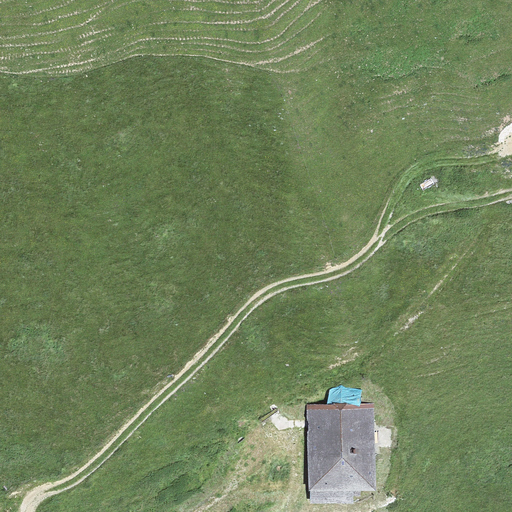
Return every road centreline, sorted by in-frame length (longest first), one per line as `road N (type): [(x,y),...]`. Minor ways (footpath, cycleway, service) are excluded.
road 1 (track): [(511,197),(411,220),(327,278),(266,295),(125,445),(92,473),(33,500),(29,511)]
road 2 (track): [(371,244),(379,212),(409,165),(486,153),(511,136)]
road 3 (track): [(204,511),(297,480),(311,459)]
